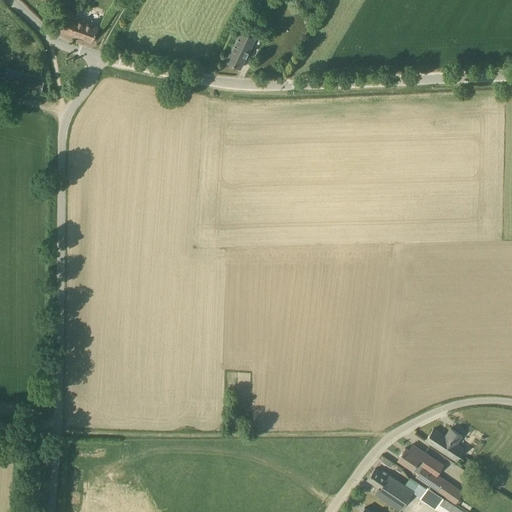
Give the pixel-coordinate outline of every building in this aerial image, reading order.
[(71,18),(75,10),(72,10),(60,6),(53,27),(92,41),(97,27),(71,18)] [(254,37),(246,32),(249,27),(244,24),(226,60),(240,67),(254,37)] [(5,72),(3,81),(30,87),(41,90),(43,82),(5,72)] [(450,427),(445,436),(433,428),(426,440),(456,459),(463,448),(456,443),(462,435),(450,427)] [(427,455),(413,445),(409,451),(406,449),(399,458),(408,465),(411,467),(416,461),(421,464),(427,455)] [(74,456),(106,457),(107,447),(75,446),(74,456)] [(383,456),(381,460),(390,467),(393,463),(383,456)] [(466,456),(462,463),(468,467),(472,460),(466,456)] [(455,504),(464,491),(430,468),(428,471),(422,467),(420,469),(415,475),(445,497),(446,497),(455,504)] [(413,492),(420,497),(421,495),(425,489),(426,489),(410,478),(404,485),(381,469),(379,472),(375,468),(367,479),(379,487),(374,493),(399,510),(413,492)] [(504,480),(486,470),(482,479),(500,488),(504,480)] [(464,511),(443,498),(436,508),(441,511),(464,511)] [(472,507),(463,501),(460,505),(469,511),(472,507)]
